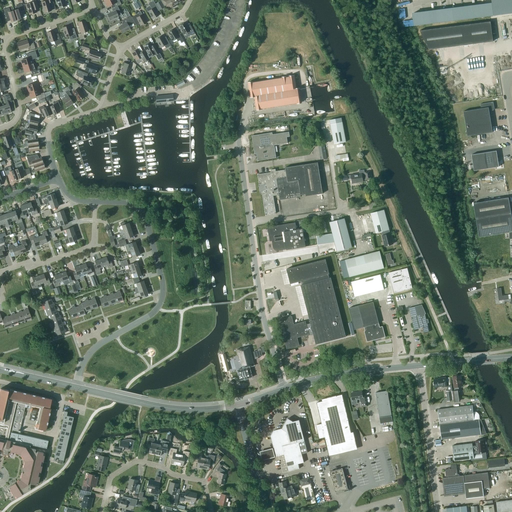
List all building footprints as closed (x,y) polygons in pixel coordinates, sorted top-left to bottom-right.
[(31,0),(32,2),(26,4),(30,14),(36,12),(35,10),(38,9),(35,0),(31,0)] [(52,2),(51,0),(47,0),(41,2),(44,13),(51,10),(49,3),(52,2)] [(153,19),(158,15),(154,9),(157,7),(158,10),(159,10),(153,0),(148,3),(150,6),(146,8),(147,11),(148,11),(153,19)] [(511,0),(491,0),(492,3),(493,16),(511,13),(511,0)] [(164,7),(160,1),(155,3),(159,10),(164,7)] [(17,9),(14,10),(17,20),(22,18),(20,11),(24,10),(22,3),(16,5),(17,9)] [(462,7),(452,8),(453,21),(463,19),(473,18),(483,17),(493,15),(492,3),(482,5),(472,6),(462,7)] [(113,12),(107,14),(110,20),(118,16),(121,15),(120,12),(117,6),(111,9),(113,12)] [(17,20),(14,10),(10,11),(9,7),(3,9),(6,16),(9,15),(11,21),(17,20)] [(452,8),(412,13),(414,25),(453,21),(452,8)] [(139,23),(141,25),(146,22),(140,11),(138,13),(138,14),(132,17),(136,24),(139,23)] [(129,28),(128,25),(132,22),(134,25),(135,25),(134,21),(131,16),(122,21),(124,24),(118,27),(122,33),(129,28)] [(81,33),(78,34),(79,40),(84,38),(83,35),(88,34),(87,31),(88,31),(85,20),(78,23),(81,33)] [(420,30),(429,49),(493,41),(491,21),(420,30)] [(187,32),(189,36),(194,33),(191,27),(188,29),(184,22),(179,26),(183,34),(187,32)] [(69,25),(62,28),(65,37),(69,36),(70,40),(77,38),(74,28),(70,29),(69,25)] [(173,29),(167,32),(172,41),(176,39),(178,41),(179,40),(181,43),(179,44),(180,45),(184,46),(185,45),(183,42),(184,41),(179,33),(177,35),(176,34),(173,29)] [(47,33),(50,42),(54,41),(55,45),(61,43),(58,33),(55,34),(53,30),(47,33)] [(167,40),(165,42),(161,35),(155,39),(160,47),(164,45),(166,48),(170,45),(169,43),(168,41),(167,40)] [(17,43),(19,50),(27,47),(28,50),(35,48),(33,43),(28,44),(27,39),(17,43)] [(149,42),(143,46),(148,54),(147,55),(149,58),(150,57),(155,54),(158,59),(162,57),(156,47),(154,44),(151,46),(149,42)] [(90,49),(87,57),(96,60),(96,59),(99,60),(101,54),(94,52),(94,51),(90,49)] [(138,49),(131,52),(136,60),(135,60),(137,63),(138,63),(142,62),(143,63),(145,62),(148,60),(145,55),(145,54),(142,51),(139,52),(138,49)] [(27,58),(21,60),(23,66),(33,63),(32,59),(37,57),(35,51),(26,54),(28,58),(27,58)] [(95,74),(97,67),(91,65),(91,64),(88,63),(88,61),(84,59),(84,60),(83,62),(84,63),(83,67),(85,68),(85,70),(88,71),(88,72),(95,74)] [(130,63),(129,64),(124,63),(121,73),(128,75),(130,68),(134,69),(136,65),(131,61),(130,63)] [(33,63),(23,66),(24,72),(30,70),(32,70),(32,72),(31,72),(32,75),(40,72),(39,69),(35,71),(35,69),(33,63)] [(90,86),(93,80),(86,77),(88,74),(78,70),(77,73),(80,74),(78,77),(83,78),(81,82),(90,86)] [(37,76),(39,82),(46,80),(45,77),(49,76),(48,73),(37,76)] [(262,109),(262,108),(297,103),(297,104),(300,103),(298,88),(296,88),(294,75),(289,76),(289,77),(287,77),(287,76),(282,77),(282,78),(254,82),(254,81),(248,82),(251,98),(257,97),(258,104),(256,105),(257,110),(262,109)] [(26,86),(28,92),(39,88),(37,82),(26,86)] [(74,90),(72,91),(78,100),(84,96),(78,88),(81,86),(77,82),(71,86),(74,90)] [(39,88),(28,92),(30,97),(37,95),(38,100),(51,94),(50,91),(43,93),(40,94),(39,88)] [(66,93),(60,97),(67,107),(73,103),(71,99),(68,95),(67,95),(66,93)] [(6,104),(3,106),(5,114),(11,112),(9,105),(12,104),(9,95),(3,97),(6,104)] [(54,105),(48,107),(50,111),(51,110),(53,114),(59,112),(57,108),(60,106),(58,101),(53,103),(54,105)] [(494,108),(493,102),(480,104),(481,108),(464,111),(468,136),(493,132),(492,127),(491,122),(490,117),(489,111),(492,110),(494,108)] [(50,111),(48,107),(48,106),(44,108),(43,106),(38,108),(41,114),(44,112),(45,117),(53,114),(51,110),(50,111)] [(29,123),(30,123),(33,124),(33,125),(37,126),(39,119),(34,117),(35,114),(29,113),(27,118),(30,119),(29,123)] [(331,124),(334,144),(345,142),(342,122),(331,124)] [(33,124),(30,123),(28,128),(26,128),(25,133),(31,135),(32,132),(36,133),(38,126),(37,126),(33,125),(33,124)] [(290,136),(289,132),(273,134),(272,132),(252,135),(254,148),(255,154),(257,153),(258,160),(272,158),(276,158),(274,145),(288,143),(287,137),(290,136)] [(3,144),(4,148),(12,146),(8,135),(2,137),(4,144),(3,144)] [(325,145),(318,146),(320,159),(326,159),(325,145)] [(471,154),(474,170),(499,166),(498,160),(496,150),(471,154)] [(33,164),(34,166),(43,163),(41,158),(34,160),(33,155),(26,157),(29,165),(33,164)] [(262,193),(266,215),(276,213),(273,195),(279,194),(280,200),(301,197),(301,195),(305,194),(306,196),(323,193),(318,162),(313,163),(311,163),(303,165),(285,167),(286,170),(276,171),(275,169),(273,169),(270,170),(271,172),(258,174),(259,184),(260,193),(262,193)] [(21,174),(20,171),(24,170),(22,163),(15,165),(17,169),(14,170),(17,179),(23,177),(21,174)] [(43,163),(34,166),(34,169),(31,170),(32,172),(35,171),(45,168),(43,163)] [(17,179),(14,170),(11,171),(10,167),(8,168),(8,167),(4,168),(6,175),(10,174),(12,181),(17,179)] [(359,174),(351,175),(352,183),(363,182),(362,180),(365,179),(365,180),(371,179),(370,171),(364,172),(364,170),(359,171),(359,174)] [(49,202),(56,200),(54,193),(47,196),(48,199),(43,201),(44,204),(46,203),(49,202)] [(479,237),(509,232),(509,238),(511,238),(511,219),(508,197),(473,203),(478,235),(479,237)] [(56,200),(49,202),(46,203),(47,206),(50,205),(51,209),(59,206),(56,200)] [(27,202),(25,203),(28,212),(31,211),(32,215),(38,213),(36,208),(33,209),(31,202),(27,203),(27,202)] [(19,213),(20,216),(21,219),(27,217),(25,213),(28,212),(25,203),(23,203),(23,205),(20,206),(22,212),(19,213)] [(11,210),(9,211),(13,221),(15,220),(17,224),(18,223),(21,231),(25,229),(21,219),(20,216),(17,217),(15,211),(12,212),(11,210)] [(56,212),(58,219),(66,216),(63,210),(56,212)] [(384,210),(371,213),(376,233),(381,232),(382,233),(382,235),(385,246),(393,244),(390,233),(390,231),(389,230),(384,210)] [(1,214),(0,214),(0,217),(2,224),(5,223),(6,227),(8,227),(9,227),(5,214),(2,215),(1,214)] [(66,216),(58,219),(58,220),(55,221),(57,227),(59,226),(60,226),(68,223),(66,216)] [(336,251),(352,247),(344,218),(330,223),(333,234),(334,242),(336,251)] [(273,243),(273,246),(274,248),(275,249),(277,250),(279,250),(284,249),(284,248),(286,248),(286,250),(306,247),(303,228),(296,229),(295,222),(294,223),(268,227),(267,227),(270,241),(273,241),(274,243),(273,243)] [(120,230),(121,233),(131,229),(129,223),(121,225),(122,229),(120,230)] [(75,233),(73,227),(65,229),(67,236),(75,233)] [(54,234),(61,231),(60,229),(53,231),(51,232),(53,238),(52,239),(53,241),(58,240),(57,237),(56,237),(54,234)] [(131,229),(121,233),(122,236),(124,235),(126,238),(133,236),(131,229)] [(42,235),(39,236),(41,244),(47,242),(46,238),(48,237),(46,230),(41,232),(42,235)] [(70,243),(69,243),(77,240),(75,233),(67,236),(68,239),(65,240),(67,244),(70,243)] [(315,237),(316,245),(334,242),(333,234),(315,237)] [(41,244),(39,236),(35,238),(34,235),(29,237),(31,243),(34,242),(35,246),(41,244)] [(53,241),(55,248),(61,246),(59,239),(58,240),(53,241)] [(21,245),(18,246),(21,254),(26,252),(25,247),(28,246),(25,240),(20,242),(21,245)] [(135,241),(127,244),(126,242),(119,244),(120,247),(124,245),(127,252),(127,251),(138,248),(135,241)] [(21,254),(18,246),(14,247),(13,244),(8,246),(10,253),(13,252),(15,256),(21,254)] [(138,248),(127,251),(128,254),(131,253),(132,257),(140,254),(138,248)] [(350,276),(384,268),(380,251),(345,260),(345,259),(338,261),(342,279),(350,277),(350,276)] [(106,256),(100,259),(103,266),(107,265),(108,268),(113,266),(111,260),(108,261),(106,256)] [(99,268),(103,266),(100,259),(95,261),(96,265),(93,266),(97,275),(101,274),(100,271),(99,268)] [(313,331),(316,344),(346,336),(331,280),(331,277),(329,278),(328,274),(329,274),(326,259),(290,268),(286,269),(289,280),(290,284),(301,281),(302,285),(301,285),(308,312),(311,323),(306,324),(305,321),(294,324),(291,316),(279,319),(287,349),(299,345),(297,337),(309,334),(308,332),(310,332),(313,331)] [(129,264),(131,271),(139,268),(137,262),(129,264)] [(80,265),(83,273),(84,276),(92,272),(90,266),(87,267),(86,263),(80,265)] [(83,273),(80,265),(74,267),(75,271),(73,272),(75,279),(80,277),(79,274),(83,273)] [(139,268),(131,271),(129,272),(130,274),(132,274),(134,277),(141,275),(139,268)] [(394,293),(412,288),(407,268),(388,273),(389,274),(394,291),(393,291),(394,293)] [(66,271),(60,273),(63,281),(66,280),(67,282),(72,281),(70,274),(67,275),(66,271)] [(63,281),(60,273),(54,275),(55,279),(53,280),(55,287),(60,285),(59,282),(63,281)] [(44,274),(38,276),(41,283),(44,282),(45,285),(50,283),(48,277),(45,278),(44,274)] [(351,282),(352,288),(382,280),(380,274),(357,280),(351,282)] [(41,283),(38,276),(32,278),(33,282),(31,283),(33,289),(42,286),(41,283)] [(382,280),(352,288),(355,298),(384,290),(382,280)] [(134,288),(135,291),(146,287),(143,281),(136,283),(137,287),(134,288)] [(146,287),(135,291),(136,293),(139,292),(140,296),(148,293),(146,287)] [(504,300),(504,302),(511,301),(511,299),(509,299),(508,295),(502,296),(501,288),(497,288),(499,300),(504,300)] [(116,302),(123,300),(121,296),(121,293),(119,290),(116,291),(117,292),(113,294),(116,302)] [(113,294),(113,292),(109,294),(110,295),(106,296),(109,305),(116,302),(113,294)] [(106,295),(103,296),(103,297),(99,299),(102,307),(109,305),(106,296),(106,295)] [(91,310),(98,307),(95,297),(94,297),(91,298),(91,299),(88,300),(91,310)] [(53,302),(51,299),(42,302),(45,309),(54,305),(54,306),(55,305),(54,302),(53,302)] [(85,302),(81,303),(81,304),(84,312),(91,310),(88,300),(88,299),(84,300),(85,302)] [(380,327),(379,323),(373,302),(358,306),(349,308),(354,329),(364,327),(365,331),(364,331),(367,342),(385,337),(382,326),(380,327)] [(81,304),(78,305),(79,306),(75,307),(78,316),(85,314),(84,312),(81,304)] [(56,309),(55,309),(54,306),(54,305),(45,309),(47,315),(49,315),(57,312),(56,309)] [(425,314),(421,305),(415,306),(409,308),(413,323),(415,328),(419,327),(421,327),(422,327),(424,333),(429,332),(428,326),(425,314)] [(75,306),(71,307),(72,308),(68,310),(71,318),(78,316),(75,307),(75,306)] [(25,320),(31,318),(28,308),(21,311),(25,320)] [(21,311),(15,313),(18,323),(25,320),(21,311)] [(60,318),(62,318),(60,315),(59,315),(58,311),(57,312),(49,315),(52,321),(60,318)] [(18,323),(15,313),(8,316),(11,325),(18,323)] [(3,322),(5,327),(11,325),(8,316),(2,318),(1,318),(3,322)] [(52,321),(54,328),(63,325),(64,325),(63,322),(62,322),(60,318),(52,321)] [(66,332),(65,328),(64,329),(63,325),(54,328),(56,335),(66,332)] [(237,370),(240,380),(252,377),(250,367),(254,366),(249,346),(237,350),(240,361),(240,360),(243,369),(237,370)] [(257,351),(253,352),(255,359),(258,359),(258,357),(263,356),(261,349),(257,350),(257,351)] [(453,390),(454,401),(460,400),(458,387),(463,386),(462,381),(461,382),(460,375),(453,376),(455,390),(453,390)] [(441,379),(434,380),(435,387),(443,386),(443,387),(447,386),(446,377),(441,378),(441,379)] [(0,448),(2,449),(4,449),(4,452),(5,455),(7,453),(8,450),(11,451),(18,453),(20,453),(25,461),(20,479),(10,486),(11,488),(10,489),(14,496),(16,496),(17,498),(21,495),(26,492),(30,490),(30,487),(29,487),(30,483),(31,483),(36,484),(36,482),(38,482),(39,476),(40,472),(42,466),(42,462),(43,457),(44,455),(42,455),(43,452),(37,451),(37,452),(35,452),(35,449),(30,448),(30,444),(46,448),(48,440),(19,434),(19,431),(21,432),(21,430),(19,430),(25,404),(40,407),(37,420),(36,420),(34,429),(43,431),(43,429),(45,430),(47,424),(50,409),(47,408),(48,406),(50,407),(51,399),(10,389),(9,392),(8,392),(8,390),(0,388),(0,390),(0,448)] [(357,403),(356,399),(360,399),(361,402),(360,402),(361,407),(367,406),(366,401),(365,396),(363,396),(362,391),(351,393),(352,397),(351,397),(352,404),(357,403)] [(392,421),(387,391),(375,393),(380,423),(392,421)] [(322,401),(317,402),(322,423),(323,427),(318,428),(317,425),(316,425),(320,439),(325,438),(329,455),(330,457),(339,454),(357,450),(354,433),(351,434),(351,433),(346,410),(342,395),(336,396),(336,395),(328,397),(328,398),(322,399),(322,401)] [(438,409),(439,424),(479,419),(478,415),(478,414),(477,413),(476,413),(474,412),(473,413),(472,405),(438,409)] [(64,415),(54,458),(58,459),(57,463),(60,464),(62,464),(63,460),(73,417),(66,415),(67,412),(66,411),(64,411),(63,415),(64,415)] [(273,432),(271,436),(276,456),(284,454),(289,471),(290,471),(299,469),(299,468),(298,464),(304,462),(302,454),(308,452),(304,440),(299,419),(299,420),(293,421),(288,418),(282,429),(274,431),(273,432)] [(479,419),(439,424),(441,439),(479,435),(486,434),(480,419),(479,419)] [(149,453),(154,454),(157,444),(153,443),(154,439),(148,437),(147,444),(150,445),(149,453)] [(114,446),(112,452),(119,454),(120,451),(122,451),(123,449),(124,448),(127,449),(128,447),(131,448),(133,441),(128,440),(124,441),(122,441),(120,440),(118,447),(114,446)] [(157,444),(154,454),(160,455),(161,451),(166,452),(169,442),(161,440),(160,444),(157,444)] [(472,443),(452,446),(454,461),(471,459),(471,461),(482,459),(483,459),(482,452),(486,452),(486,451),(484,440),(483,440),(479,440),(475,441),(476,446),(472,446),(472,443)] [(171,463),(177,465),(179,454),(176,453),(176,449),(170,448),(169,455),(172,456),(171,463)] [(273,449),(260,452),(262,461),(275,457),(273,449)] [(189,452),(183,451),(182,455),(179,454),(177,465),(182,466),(184,458),(188,459),(189,452)] [(196,467),(202,468),(204,458),(201,457),(202,453),(196,452),(194,458),(198,459),(196,467)] [(204,458),(202,468),(203,468),(208,470),(209,462),(213,463),(214,456),(208,454),(208,455),(205,454),(204,458)] [(100,456),(97,469),(104,471),(106,461),(107,461),(108,457),(100,456)] [(504,458),(492,460),(488,460),(489,467),(505,465),(504,458)] [(217,482),(224,484),(226,474),(225,474),(226,472),(220,468),(222,465),(219,463),(214,469),(217,471),(218,470),(220,472),(220,473),(219,473),(217,482)] [(456,476),(454,474),(453,468),(457,468),(456,465),(451,465),(451,469),(445,469),(446,477),(443,478),(445,495),(465,493),(466,498),(484,496),(483,488),(489,487),(488,472),(456,476)] [(330,471),(335,492),(343,490),(344,492),(350,491),(349,485),(347,485),(342,468),(330,471)] [(95,487),(97,477),(93,476),(93,475),(88,474),(87,481),(84,480),(82,489),(89,490),(90,486),(95,487)] [(157,477),(156,481),(149,479),(147,488),(153,490),(152,493),(157,495),(158,489),(160,478),(157,477)] [(300,480),(301,486),(311,484),(310,477),(300,480)] [(139,486),(136,485),(137,480),(130,478),(128,489),(134,491),(134,492),(134,493),(138,493),(140,485),(139,485),(139,486)] [(295,489),(291,489),(290,486),(287,487),(286,481),(279,483),(282,495),(283,495),(284,499),(292,497),(297,495),(295,489)] [(178,483),(170,482),(168,493),(175,495),(174,498),(175,498),(178,499),(180,489),(176,488),(178,483)] [(80,490),(79,497),(83,498),(81,507),(90,509),(93,498),(87,497),(88,492),(91,492),(80,490)] [(190,491),(185,490),(185,493),(181,492),(179,500),(184,501),(184,499),(194,502),(196,494),(189,492),(190,491)] [(218,504),(226,506),(226,505),(229,506),(230,502),(227,501),(229,496),(231,496),(232,493),(225,491),(224,495),(220,494),(218,504)] [(124,496),(123,499),(118,498),(117,501),(115,500),(114,506),(125,509),(126,504),(135,506),(137,499),(124,496)] [(511,511),(511,499),(496,502),(497,511),(511,511)]
